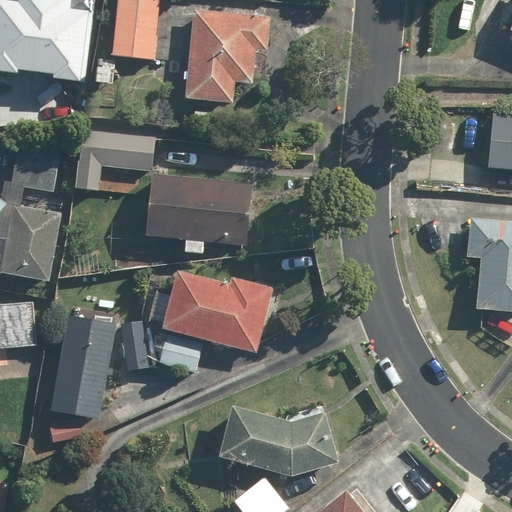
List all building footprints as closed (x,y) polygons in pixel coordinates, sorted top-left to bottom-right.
[(0,8),(0,80),(81,89),(89,18),(69,16),(70,0),(16,0),(15,10),(0,8)] [(114,0),(109,61),(151,65),(158,0),(153,0),(114,0)] [(265,21),(187,16),(180,104),(227,108),(228,87),(247,89),(250,56),(262,57),(265,21)] [(511,20),(503,42),(511,45),(511,20)] [(511,121),(490,119),(485,173),(511,175),(511,121)] [(150,141),(74,136),(70,194),(92,196),(94,171),(148,175),(150,141)] [(58,151),(14,145),(9,185),(52,190),(58,151)] [(195,259),(196,245),(242,249),(247,190),(145,182),(140,241),(180,244),(179,258),(195,259)] [(56,218),(9,210),(0,262),(0,278),(44,287),(56,218)] [(511,226),(466,223),(463,259),(474,260),(470,311),(511,314),(511,226)] [(261,291),(172,275),(155,366),(189,372),(193,349),(248,359),(261,291)] [(0,347),(33,346),(32,322),(18,323),(17,309),(0,310),(0,347)] [(59,320),(41,417),(94,426),(111,330),(59,320)] [(138,325),(116,328),(124,375),(146,372),(138,325)] [(287,428),(227,413),(215,463),(283,480),(331,468),(318,420),(287,428)] [(259,480),(228,507),(231,511),(274,511),(282,506),(259,480)] [(353,511),(345,501),(330,511),(353,511)]
